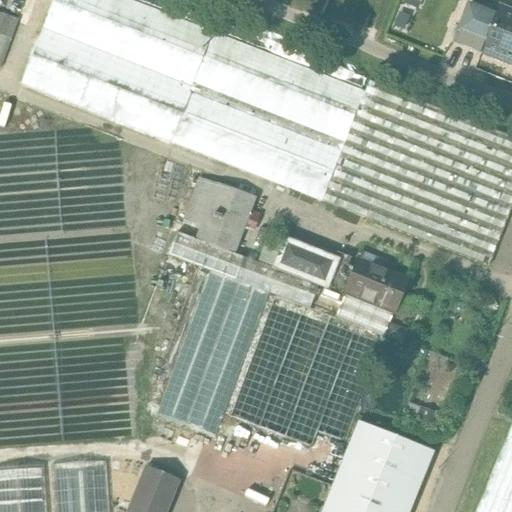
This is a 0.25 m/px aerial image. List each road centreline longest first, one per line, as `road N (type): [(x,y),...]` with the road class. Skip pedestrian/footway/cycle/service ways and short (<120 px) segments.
road 1 (unclassified): [(511,92),(267,0)]
road 2 (residential): [(445,511),(511,337)]
